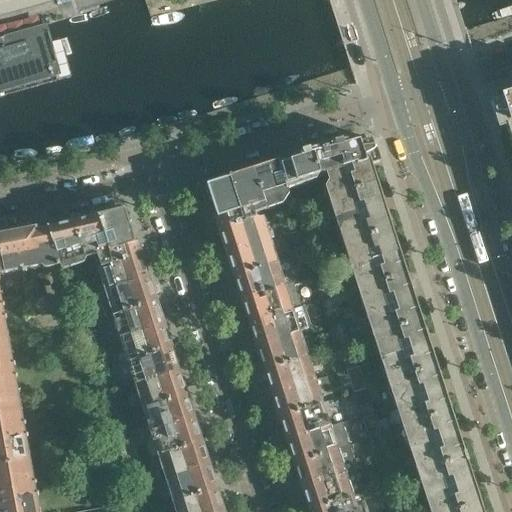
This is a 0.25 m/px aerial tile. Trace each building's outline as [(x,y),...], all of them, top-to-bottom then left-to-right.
[(6,44),(0,45),(0,86),(53,71),(42,33),(6,44)] [(511,89),(496,94),(498,100),(491,102),(498,124),(505,122),(511,119),(511,89)] [(378,159),(372,140),(364,142),(363,137),(312,151),(320,177),(326,175),(370,161),(371,161),(378,159)] [(320,177),(312,151),(278,162),(287,191),(295,188),(298,184),(320,177)] [(373,170),(371,161),(370,161),(326,175),(334,198),(378,184),(373,170)] [(287,191),(278,162),(254,170),(266,207),(265,207),(266,210),(276,207),(286,191),(287,191)] [(266,207),(254,170),(232,177),(233,178),(230,178),(240,209),(245,207),(247,213),(254,211),(265,207),(266,207)] [(240,209),(230,178),(207,186),(205,189),(208,198),(211,200),(216,215),(214,219),(218,230),(256,218),(254,211),(247,213),(245,207),(240,209)] [(385,207),(382,197),(378,184),(334,198),(341,221),(385,207)] [(392,229),(388,216),(385,207),(341,221),(348,244),(392,229)] [(135,241),(129,224),(131,220),(128,212),(125,210),(96,217),(113,264),(142,255),(138,243),(135,241)] [(289,222),(287,214),(277,217),(280,225),(284,224),(289,222)] [(317,225),(313,214),(304,217),(307,229),(315,226),(317,225)] [(113,264),(96,217),(96,216),(72,222),(86,259),(97,255),(101,268),(113,264)] [(307,229),(304,217),(294,221),(297,232),(307,229)] [(270,240),(267,230),(263,231),(260,219),(256,218),(218,230),(222,242),(226,244),(228,253),(270,240)] [(297,232),(294,221),(289,222),(284,224),(287,235),(295,233),(297,232)] [(86,259),(72,222),(48,227),(0,236),(0,271),(4,271),(4,274),(24,270),(27,289),(49,284),(46,269),(61,266),(62,271),(72,268),(70,264),(86,259)] [(318,233),(316,229),(315,226),(307,229),(297,232),(295,233),(297,240),(318,233)] [(400,252),(397,243),(392,229),(348,244),(356,266),(400,252)] [(332,249),(329,239),(320,242),(324,252),(330,249),(332,249)] [(274,264),(270,250),(273,249),(270,240),(228,253),(231,262),(230,266),(233,277),(274,264)] [(334,259),(330,249),(324,252),(327,261),(334,259)] [(407,275),(403,261),(400,252),(356,266),(363,289),(407,275)] [(147,279),(144,270),(146,267),(142,255),(113,264),(101,268),(106,282),(102,283),(105,293),(147,279)] [(327,271),(323,259),(314,261),(318,274),(327,271)] [(285,286),(282,277),(279,278),(274,264),(233,277),(237,289),(241,291),(244,300),(285,286)] [(337,292),(333,280),(330,272),(313,278),(316,287),(321,285),(324,293),(315,296),(317,302),(326,299),(338,295),(337,292)] [(414,298),(412,289),(407,275),(363,289),(371,312),(414,298)] [(345,289),(341,277),(333,280),(337,292),(345,289)] [(157,302),(153,290),(150,288),(147,279),(105,293),(108,302),(112,301),(116,315),(157,302)] [(289,311),(285,297),(288,296),(285,286),(244,300),(246,309),(245,312),(248,324),(289,311)] [(92,298),(89,287),(79,290),(83,301),(85,300),(92,298)] [(83,301),(79,290),(69,293),(73,304),(83,301)] [(342,309),(338,297),(338,295),(326,299),(333,323),(345,319),(342,309)] [(53,311),(50,296),(35,299),(38,314),(53,311)] [(422,321),(417,307),(414,298),(371,312),(378,335),(422,321)] [(92,323),(85,300),(83,301),(73,304),(80,326),(92,323)] [(162,326),(159,317),(161,313),(157,302),(116,315),(121,329),(117,330),(120,339),(162,326)] [(354,317),(350,307),(342,309),(345,319),(346,320),(354,317)] [(301,333),(297,324),(294,325),(289,311),(248,324),(252,336),(256,338),(259,347),(301,333)] [(357,316),(354,317),(346,320),(351,335),(362,331),(357,316)] [(353,342),(351,335),(346,320),(345,319),(333,323),(341,346),(353,342)] [(429,344),(426,334),(422,321),(378,335),(385,358),(429,344)] [(172,348),(168,337),(165,335),(162,326),(120,339),(123,349),(127,348),(131,362),(172,348)] [(304,358),(300,344),(304,343),(301,333),(259,347),(262,356),(260,359),(263,371),(304,358)] [(99,346),(96,337),(85,340),(88,350),(99,346)] [(16,391),(9,353),(5,354),(3,343),(0,343),(0,404),(14,402),(12,392),(16,391)] [(436,366),(432,353),(429,344),(385,358),(393,381),(436,366)] [(102,356),(99,346),(88,350),(91,359),(102,356)] [(177,373),(174,364),(176,360),(172,348),(131,362),(136,375),(132,377),(135,386),(177,373)] [(369,363),(365,351),(357,354),(358,357),(360,366),(369,363)] [(360,366),(358,357),(346,361),(349,370),(360,366)] [(316,380),(312,371),(309,372),(304,358),(263,371),(267,383),(271,385),(274,394),(316,380)] [(373,375),(369,363),(360,366),(364,377),(373,375)] [(364,377),(360,366),(349,370),(355,389),(367,385),(364,377)] [(444,389),(441,380),(436,366),(393,381),(400,403),(444,389)] [(187,395),(183,383),(180,382),(177,373),(135,386),(138,396),(142,395),(146,408),(187,395)] [(319,405),(315,391),(319,390),(316,380),(274,394),(277,403),(275,406),(279,418),(319,405)] [(114,393),(111,383),(100,387),(103,397),(114,393)] [(451,412),(447,398),(444,389),(400,403),(407,426),(451,412)] [(384,409),(378,392),(370,395),(373,404),(375,411),(384,409)] [(117,403),(114,393),(103,397),(106,406),(117,403)] [(192,419),(189,410),(191,407),(187,395),(146,408),(151,422),(147,423),(150,433),(192,419)] [(27,450),(20,412),(16,413),(14,402),(0,404),(0,465),(25,461),(23,451),(27,450)] [(375,411),(373,404),(361,408),(364,416),(375,413),(375,411)] [(331,427),(327,417),(324,419),(319,405),(279,418),(282,430),(286,431),(289,440),(331,427)] [(390,429),(384,409),(375,411),(375,413),(381,431),(390,429)] [(459,435),(456,426),(451,412),(407,426),(415,449),(459,435)] [(381,431),(375,413),(364,416),(367,427),(373,425),(376,433),(381,431)] [(202,442),(198,430),(195,429),(192,419),(150,433),(153,442),(157,441),(161,455),(202,442)] [(334,452),(330,438),(334,437),(331,427),(289,440),(292,450),(290,453),(294,465),(334,452)] [(129,440),(126,430),(115,434),(118,443),(129,440)] [(466,458),(461,444),(459,435),(415,449),(422,472),(466,458)] [(132,449),(129,440),(118,443),(121,453),(132,449)] [(207,466),(204,457),(206,454),(202,442),(161,455),(166,469),(162,470),(165,480),(207,466)] [(345,473),(343,464),(339,465),(334,452),(294,465),(297,476),(301,478),(304,487),(345,473)] [(473,481),(470,472),(466,458),(422,472),(429,495),(473,481)] [(392,470),(389,459),(377,463),(380,473),(392,470)] [(38,509),(31,471),(27,472),(25,461),(0,465),(0,511),(33,511),(33,510),(38,509)] [(217,489),(214,477),(210,475),(207,466),(165,480),(168,489),(172,488),(177,502),(217,489)] [(404,478),(401,467),(392,470),(396,480),(404,478)] [(349,498),(345,484),(349,483),(345,473),(304,487),(306,496),(305,499),(308,511),(349,498)] [(145,486),(142,477),(130,480),(133,490),(145,486)] [(408,488),(404,478),(396,480),(399,491),(408,488)] [(454,511),(481,504),(476,490),(473,481),(429,495),(434,511),(454,511)] [(148,496),(145,486),(133,490),(136,500),(148,496)] [(221,511),(219,504),(221,500),(217,489),(177,502),(179,511),(221,511)] [(404,506),(403,503),(401,497),(389,501),(392,510),(404,506)] [(357,511),(357,510),(354,511),(349,498),(308,511),(357,511)]
